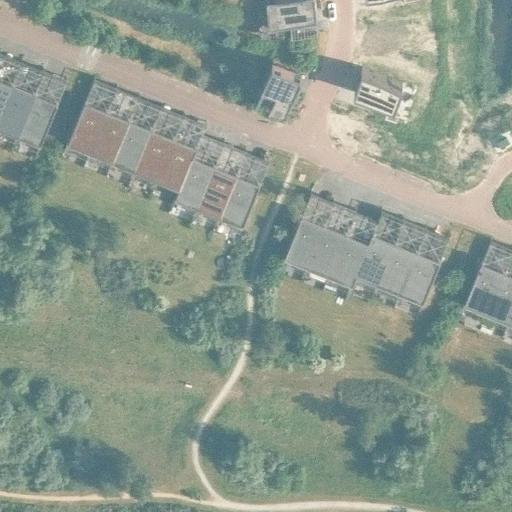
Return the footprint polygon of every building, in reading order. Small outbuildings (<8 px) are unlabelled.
[(375,0),(377,8),(413,0),(415,12),(438,7),(436,0),(375,0)] [(300,34),(301,46),(329,44),(325,6),(277,10),(280,36),(300,34)] [(266,108),(295,122),(313,83),(283,69),(266,108)] [(372,79),(365,102),(405,116),(413,92),(372,79)] [(0,131),(6,134),(6,133),(7,133),(24,91),(2,82),(0,86),(0,131)] [(10,136),(28,143),(29,142),(29,143),(46,100),(24,91),(7,133),(6,133),(6,134),(2,143),(7,145),(10,136)] [(29,142),(28,143),(25,152),(29,154),(33,145),(52,153),(69,110),(46,100),(29,143),(29,142)] [(83,153),(101,160),(101,159),(102,159),(119,118),(96,108),(75,160),(79,162),(83,153)] [(105,162),(123,169),(123,168),(124,169),(141,127),(119,118),(102,159),(101,159),(101,160),(97,169),(102,171),(105,162)] [(409,123),(398,119),(395,127),(407,131),(409,123)] [(127,171),(145,178),(146,177),(146,178),(164,136),(141,127),(124,169),(123,168),(123,169),(119,178),(124,180),(127,171)] [(150,180),(167,188),(168,186),(168,187),(186,145),(164,136),(146,178),(146,177),(145,178),(142,187),(146,189),(150,180)] [(190,197),(186,205),(187,206),(208,154),(186,145),(168,187),(168,186),(167,188),(164,196),(168,198),(172,189),(190,197)] [(190,208),(208,215),(208,214),(209,214),(226,172),(205,164),(209,154),(208,154),(187,206),(186,205),(182,215),(187,217),(190,208)] [(212,217),(230,224),(231,223),(249,181),(226,172),(209,214),(208,214),(208,215),(204,224),(209,226),(212,217)] [(231,223),(230,224),(227,233),(231,235),(235,226),(254,234),(271,191),(249,181),(231,223)] [(300,267),(318,274),(318,273),(319,274),(336,232),(313,222),(292,274),(296,276),(300,267)] [(322,276),(340,283),(340,282),(341,283),(358,241),(336,232),(319,274),(318,273),(318,274),(314,283),(318,285),(322,276)] [(344,285),(362,293),(362,292),(363,292),(384,240),(383,240),(379,249),(358,241),(341,283),(340,282),(340,283),(336,292),(341,294),(344,285)] [(368,284),(388,292),(389,291),(406,249),(384,240),(363,292),(362,292),(362,293),(359,301),(363,303),(367,294),(364,293),(368,284)] [(393,294),(411,301),(411,300),(412,300),(429,258),(406,249),(389,291),(388,292),(385,301),(389,303),(393,294)] [(411,300),(411,301),(407,310),(411,312),(415,303),(434,311),(452,268),(429,258),(412,300),(411,300)] [(479,314),(497,322),(497,320),(498,321),(511,286),(511,277),(492,269),(471,321),(476,323),(479,314)] [(501,323),(511,327),(511,286),(498,321),(497,320),(497,322),(493,330),(498,332),(501,323)]
